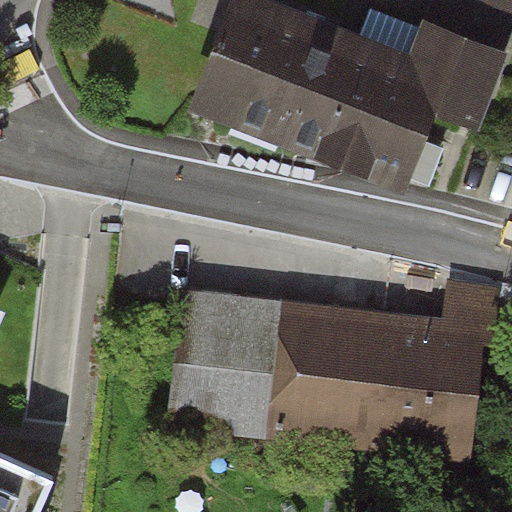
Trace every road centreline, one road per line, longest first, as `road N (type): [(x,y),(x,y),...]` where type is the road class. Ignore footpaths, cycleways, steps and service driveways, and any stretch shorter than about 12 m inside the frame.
road 1 (residential): [(511,260),(75,164)]
road 2 (residential): [(75,164),(29,94),(9,0)]
